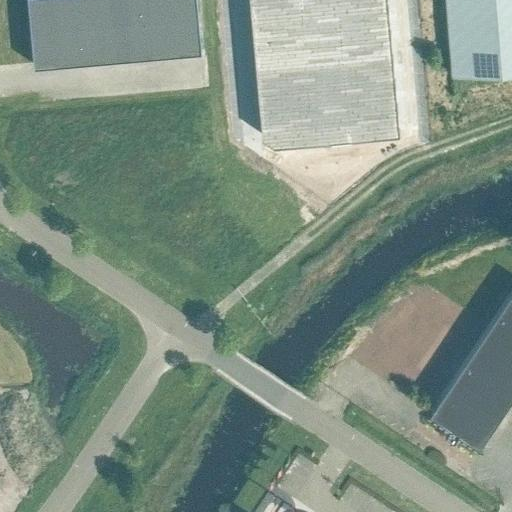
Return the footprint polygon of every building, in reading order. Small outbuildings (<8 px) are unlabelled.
[(27,0),(33,63),(57,61),(200,48),(196,0),(27,0)] [(388,0),(250,0),(263,132),(275,140),(400,128),(388,0)] [(511,0),(445,0),(451,72),(511,66),(511,0)] [(160,110),(81,117),(83,147),(82,147),(85,178),(90,178),(90,177),(166,170),(160,110)] [(233,168),(178,226),(200,247),(199,248),(221,269),(225,266),(224,265),(277,210),(233,168)] [(511,393),(511,286),(430,408),(427,406),(426,407),(448,422),(444,429),(454,436),(458,430),(483,446),(484,445),(479,442),(511,393)]
